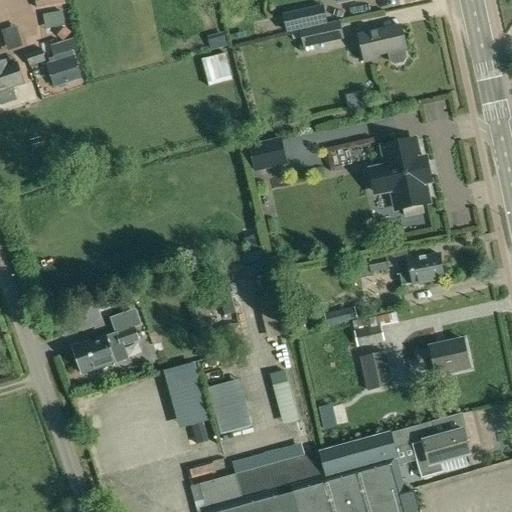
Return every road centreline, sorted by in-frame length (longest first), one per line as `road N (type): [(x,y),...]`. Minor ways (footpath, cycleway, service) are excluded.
road 1 (unclassified): [(86,511),(0,268)]
road 2 (secondary): [(511,179),(473,0)]
